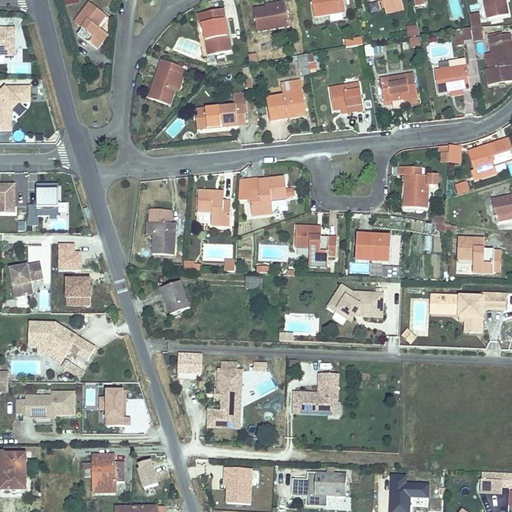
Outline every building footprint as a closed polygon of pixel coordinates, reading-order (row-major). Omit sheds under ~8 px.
[(314,0),(318,20),(349,15),(346,0),(314,0)] [(386,0),(389,10),(405,6),(403,0),(386,0)] [(461,16),(457,0),(450,0),(453,17),(461,16)] [(486,0),(489,20),(509,17),(508,4),(505,3),(504,0),(486,0)] [(269,5),(256,8),(261,32),(292,25),(287,1),(280,2),(281,5),(269,8),(269,5)] [(93,4),(80,21),(87,26),(81,36),(100,52),(112,35),(103,28),(111,18),(93,4)] [(405,6),(389,10),(390,16),(407,12),(405,6)] [(229,10),(203,15),(204,26),(207,25),(211,57),(235,53),(233,40),(230,40),(228,29),(232,28),(229,10)] [(472,18),(473,28),(484,27),(482,16),(472,18)] [(418,36),(417,25),(406,26),(407,37),(418,36)] [(0,54),(17,54),(16,27),(0,26),(0,54)] [(484,27),(473,28),(475,42),(486,40),(484,27)] [(457,31),(458,43),(471,42),(470,29),(457,31)] [(496,69),(488,70),(491,85),(511,81),(511,44),(511,43),(511,35),(492,39),(496,69)] [(344,39),(344,47),(363,46),(362,37),(344,39)] [(410,47),(418,46),(417,38),(409,38),(410,47)] [(366,56),(374,55),(373,45),(365,46),(366,56)] [(250,63),(257,62),(256,54),(248,55),(250,63)] [(297,56),(299,76),(309,75),(307,55),(297,56)] [(157,83),(152,102),(174,108),(186,70),(163,64),(160,72),(164,73),(160,84),(157,83)] [(469,65),(439,71),(443,93),(454,92),(454,90),(465,88),(465,92),(473,90),(469,65)] [(419,75),(384,81),(389,105),(398,103),(397,100),(408,99),(408,101),(422,99),(419,75)] [(32,100),(32,85),(7,85),(0,92),(0,128),(14,129),(13,109),(22,100),(32,100)] [(363,85),(333,90),(337,114),(347,112),(346,109),(359,107),(360,113),(368,112),(363,85)] [(275,124),(292,121),(291,114),(309,112),(306,91),(287,95),(287,98),(271,100),(275,124)] [(236,109),(206,114),(209,134),(241,129),(241,124),(250,123),(246,96),(234,98),(236,109)] [(291,114),(292,121),(310,118),(309,112),(291,114)] [(209,134),(206,114),(198,115),(201,135),(209,134)] [(505,142),(468,153),(473,173),(511,163),(505,142)] [(460,164),(461,146),(440,146),(439,163),(460,164)] [(413,180),(413,173),(398,174),(399,181),(403,181),(404,188),(407,188),(408,199),(405,200),(405,209),(429,207),(427,187),(434,187),(434,179),(421,180),(413,180)] [(270,190),(254,194),(259,219),(280,215),(278,207),(277,202),(292,199),(300,197),(298,188),(291,190),(288,179),(268,183),(270,190)] [(466,181),(454,185),(457,194),(469,190),(466,181)] [(61,214),(61,182),(40,182),(40,203),(30,203),(30,223),(40,223),(40,214),(61,214)] [(253,186),(254,194),(270,190),(268,183),(253,186)] [(15,186),(0,186),(0,212),(15,212),(15,186)] [(508,202),(489,206),(494,226),(511,221),(511,192),(506,194),(508,202)] [(205,195),(204,215),(219,216),(218,230),(235,230),(237,206),(227,205),(227,196),(205,195)] [(277,202),(278,207),(293,205),(292,199),(277,202)] [(157,211),(157,223),(162,223),(160,255),(181,257),(183,224),(178,224),(178,212),(157,211)] [(444,218),(435,217),(434,231),(443,232),(444,218)] [(317,248),(316,260),(332,260),(333,255),(341,255),(341,239),(328,239),(321,239),(322,229),(302,228),(301,247),(317,248)] [(376,241),(364,241),(364,261),(395,261),(395,236),(376,236),(376,241)] [(431,252),(432,237),(423,236),(423,251),(431,252)] [(482,250),(483,240),(462,239),(461,260),(476,260),(476,274),(497,275),(497,272),(498,252),(498,250),(488,250),(482,250)] [(224,272),(234,272),(234,261),(223,261),(224,272)] [(199,272),(200,264),(184,262),(183,270),(199,272)] [(46,278),(43,263),(13,268),(18,297),(32,295),(30,283),(33,282),(33,280),(46,278)] [(368,273),(369,263),(353,263),(353,273),(368,273)] [(269,274),(270,268),(257,266),(256,272),(269,274)] [(388,277),(400,277),(401,267),(389,267),(388,277)] [(246,278),(245,290),(262,290),(263,278),(246,278)] [(185,285),(165,291),(175,316),(195,310),(185,285)] [(342,286),(335,298),(342,302),(342,304),(336,313),(347,319),(348,317),(353,320),(358,312),(363,313),(362,317),(383,318),(384,294),(353,293),(342,286)] [(506,309),(507,293),(483,293),(483,297),(443,296),(442,314),(460,315),(460,318),(467,318),(467,325),(472,325),(471,333),(482,334),(483,308),(506,309)] [(342,302),(335,298),(329,308),(336,313),(342,304),(342,302)] [(428,334),(428,298),(410,298),(410,334),(428,334)] [(58,323),(32,322),(31,345),(40,345),(51,346),(67,356),(79,336),(71,331),(69,333),(64,329),(65,327),(58,323)] [(403,339),(411,345),(417,337),(409,331),(403,339)] [(97,347),(87,341),(79,353),(89,360),(97,347)] [(51,346),(40,345),(40,353),(49,353),(63,362),(67,356),(51,346)] [(222,361),(221,369),(237,370),(238,362),(222,361)] [(239,386),(242,386),(243,370),(237,370),(221,369),(219,369),(218,389),(218,400),(221,400),(223,404),(222,410),(209,410),(209,426),(238,428),(239,407),(236,401),(236,392),(239,386)] [(0,381),(12,381),(12,376),(6,376),(6,372),(0,371),(0,381)] [(339,375),(320,374),(319,394),(295,393),(295,404),(300,405),(300,412),(329,414),(335,408),(335,404),(338,404),(339,375)] [(110,396),(103,396),(103,408),(109,408),(109,423),(133,423),(132,415),(128,415),(128,388),(109,388),(110,396)] [(28,415),(28,417),(54,417),(54,414),(58,414),(76,413),(76,391),(54,391),(54,395),(28,395),(28,398),(28,415)] [(28,415),(28,398),(19,398),(19,415),(28,415)] [(0,487),(25,487),(25,454),(4,453),(5,474),(0,473),(0,487)] [(115,453),(95,454),(95,491),(117,491),(117,481),(125,481),(125,460),(115,460),(115,453)] [(160,485),(153,463),(140,467),(147,489),(160,485)] [(510,473),(482,472),(481,479),(480,479),(480,492),(501,493),(502,486),(509,487),(510,473)] [(427,483),(427,474),(414,473),(413,482),(427,483)] [(327,474),(308,474),(308,482),(292,481),(292,497),(307,497),(306,507),(325,507),(326,496),(349,498),(349,476),(334,475),(329,475),(327,474)]
